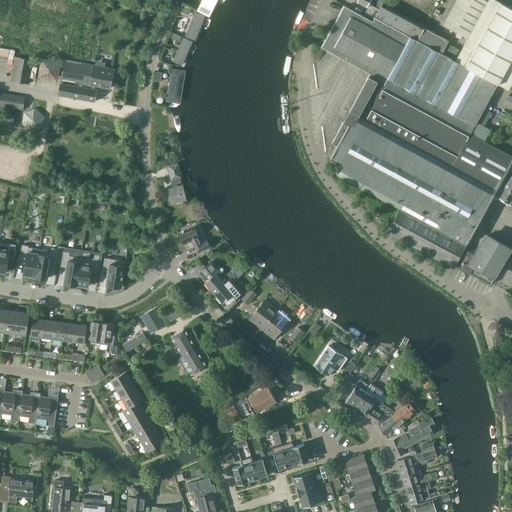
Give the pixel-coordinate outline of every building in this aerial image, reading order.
[(201,0),(196,11),(209,17),(216,0),(201,0)] [(323,45),(320,50),(323,51),(368,76),(343,121),(348,124),(336,146),(330,158),(340,164),(336,173),(400,208),(388,231),(454,267),(484,211),(491,198),(507,168),(511,170),(511,174),(498,197),(509,203),(511,199),(511,156),(470,134),(476,122),(484,126),(491,113),(483,109),(497,84),(509,89),(511,83),(511,8),(500,3),(495,0),(487,0),(487,1),(486,0),(455,0),(443,25),(454,31),(467,38),(463,45),(474,51),(465,67),(459,63),(461,60),(464,61),(469,52),(453,43),(448,52),(446,50),(444,55),(441,53),(448,40),(424,27),(421,25),(413,21),(409,19),(378,3),(376,8),(372,6),(369,6),(365,13),(347,4),(346,3),(343,7),(327,37),(323,45)] [(191,8),(184,6),(181,11),(189,14),(191,8)] [(196,40),(205,18),(194,13),(185,35),(196,40)] [(183,66),(193,43),(183,38),(173,62),(183,66)] [(32,60),(14,56),(10,80),(28,84),(32,60)] [(84,83),(92,85),(96,65),(66,60),(62,80),(84,83)] [(110,88),(113,68),(96,65),(92,85),(95,85),(110,88)] [(180,105),(186,71),(171,69),(166,103),(180,105)] [(94,101),(96,90),(95,89),(95,85),(84,83),(83,87),(61,84),(59,96),(94,101)] [(25,96),(0,92),(0,106),(23,110),(25,96)] [(14,115),(2,112),(0,121),(0,122),(12,125),(14,115)] [(171,203),(177,202),(177,203),(187,200),(182,183),(181,183),(180,177),(181,177),(177,163),(167,166),(171,180),(172,179),(173,185),(167,187),(171,203)] [(197,252),(209,246),(206,240),(200,242),(198,237),(193,226),(179,233),(184,244),(191,240),(197,252)] [(494,275),(511,247),(487,233),(475,255),(468,251),(459,268),(490,284),(491,283),(492,283),(494,279),(494,275)] [(0,243),(0,271),(5,272),(8,256),(14,257),(16,245),(10,244),(10,245),(0,243)] [(22,245),(20,256),(26,257),(23,274),(35,276),(39,249),(28,247),(28,246),(22,245)] [(35,276),(34,276),(47,279),(50,261),(56,262),(58,249),(52,248),(51,251),(39,249),(35,276)] [(63,251),(61,265),(67,266),(64,283),(76,285),(77,284),(81,257),(69,255),(69,252),(63,251)] [(81,257),(77,284),(88,286),(91,270),(97,271),(99,259),(92,258),(92,259),(81,257)] [(118,286),(123,261),(103,258),(101,270),(106,271),(104,284),(118,286)] [(205,282),(213,292),(234,274),(231,270),(221,279),(216,274),(219,271),(211,262),(202,270),(209,278),(205,282)] [(238,278),(234,274),(213,292),(222,302),(224,300),(229,305),(243,292),(234,281),(238,278)] [(248,304),(256,294),(250,289),(242,299),(248,304)] [(250,318),(262,328),(277,310),(264,300),(250,318)] [(165,327),(155,309),(136,320),(143,332),(150,328),(153,333),(165,327)] [(19,311),(8,310),(5,332),(16,333),(19,311)] [(289,320),(277,310),(262,328),(274,338),(289,320)] [(29,313),(19,311),(16,333),(26,335),(29,313)] [(44,319),(33,318),(30,335),(42,337),(44,319)] [(44,319),(42,337),(53,338),(55,321),(44,319)] [(55,321),(53,338),(64,340),(67,322),(55,321)] [(100,343),(103,322),(92,321),(89,338),(91,338),(92,342),(100,343)] [(67,322),(64,340),(74,341),(77,324),(67,322)] [(114,324),(103,322),(100,343),(107,345),(110,341),(111,341),(109,352),(118,353),(119,345),(114,337),(115,331),(113,331),(114,324)] [(321,326),(316,322),(310,329),(316,333),(321,326)] [(77,324),(74,341),(84,343),(87,325),(77,324)] [(491,332),(494,333),(498,333),(500,330),(499,326),(496,324),(492,325),(490,328),(491,332)] [(296,341),(304,332),(298,327),(290,337),(296,341)] [(179,349),(174,352),(177,357),(182,354),(193,372),(206,365),(184,328),(171,336),(179,349)] [(147,339),(143,332),(122,344),(126,351),(147,339)] [(347,358),(328,345),(314,366),(329,376),(334,369),(338,372),(347,358)] [(356,364),(351,361),(342,374),(346,378),(356,364)] [(381,369),(376,366),(369,376),(374,379),(381,369)] [(111,380),(116,389),(131,380),(126,371),(111,380)] [(354,410),(370,385),(360,379),(352,391),(346,386),(339,398),(345,402),(344,403),(354,410)] [(116,389),(121,398),(136,389),(131,380),(116,389)] [(354,410),(364,416),(376,399),(383,391),(371,384),(370,385),(354,410)] [(255,413),(277,400),(269,385),(246,397),(246,398),(245,400),(245,401),(240,404),(246,414),(250,411),(253,413),(255,413)] [(19,421),(19,416),(22,394),(23,390),(16,389),(15,393),(4,391),(1,413),(11,415),(10,420),(19,421)] [(121,398),(127,408),(139,401),(143,399),(136,389),(121,398)] [(28,422),(36,423),(37,418),(40,396),(41,393),(33,392),(33,395),(22,394),(19,416),(29,417),(28,422)] [(364,416),(378,425),(394,413),(395,412),(391,408),(383,403),(389,397),(382,392),(376,399),(364,416)] [(36,423),(54,426),(58,395),(51,394),(51,398),(40,396),(37,418),(36,423)] [(395,412),(394,413),(402,423),(420,409),(412,399),(395,412)] [(122,410),(128,421),(145,411),(139,401),(127,408),(122,410)] [(134,431),(151,421),(145,411),(128,421),(134,431)] [(378,425),(388,441),(399,435),(404,433),(402,430),(405,427),(402,423),(394,413),(378,425)] [(432,418),(405,432),(412,444),(433,433),(430,427),(435,424),(432,418)] [(407,428),(408,430),(420,424),(417,420),(408,426),(407,428)] [(141,442),(157,432),(151,421),(134,431),(141,442)] [(286,424),(277,427),(279,432),(288,429),(286,424)] [(147,452),(164,442),(157,432),(141,442),(147,452)] [(405,432),(404,433),(399,435),(388,441),(389,441),(395,457),(405,452),(404,449),(412,444),(405,432)] [(294,446),(292,442),(282,445),(288,466),(298,463),(294,446)] [(432,442),(422,445),(424,451),(434,448),(432,442)] [(304,443),(294,446),(298,463),(309,460),(304,443)] [(288,466),(282,445),(272,448),(278,469),(288,466)] [(434,448),(397,460),(400,468),(413,464),(419,459),(420,462),(437,457),(434,448)] [(349,472),(367,466),(363,454),(345,460),(349,472)] [(253,461),(252,457),(241,460),(242,464),(247,481),(258,478),(253,461)] [(268,475),(263,458),(253,461),(258,478),(268,475)] [(413,464),(400,468),(402,477),(421,471),(419,463),(413,464)] [(247,481),(242,464),(233,467),(238,484),(247,481)] [(353,483),(371,477),(367,466),(349,472),(353,483)] [(293,476),(297,487),(313,482),(315,481),(312,471),(293,476)] [(402,477),(405,486),(428,479),(431,478),(430,473),(423,476),(421,471),(402,477)] [(174,473),(166,475),(168,482),(176,480),(174,473)] [(10,476),(4,476),(3,490),(9,491),(8,502),(16,502),(16,496),(33,498),(34,489),(32,489),(33,480),(10,478),(10,476)] [(375,489),(371,477),(353,483),(357,495),(371,491),(375,489)] [(428,479),(405,486),(408,494),(428,488),(429,488),(430,488),(428,479)] [(75,511),(76,501),(70,501),(72,488),(63,487),(64,480),(55,480),(51,510),(60,511),(60,510),(68,511),(75,511)] [(196,481),(188,484),(190,492),(194,491),(199,511),(218,511),(213,491),(215,491),(213,484),(199,488),(196,481)] [(313,482),(297,487),(299,496),(316,491),(313,482)] [(408,494),(411,504),(435,496),(434,493),(430,494),(429,488),(428,488),(408,494)] [(316,491),(299,496),(302,507),(324,500),(320,490),(316,491)] [(356,508),(375,502),(371,491),(357,495),(352,497),(356,508)] [(348,494),(340,496),(342,502),(350,499),(348,494)] [(82,502),(76,501),(75,511),(110,511),(112,496),(104,495),(103,500),(82,498),(82,502)] [(136,497),(128,496),(126,511),(150,511),(151,506),(152,498),(136,496),(136,497)] [(436,498),(414,505),(416,511),(414,511),(435,511),(433,505),(438,504),(436,498)] [(357,511),(378,511),(375,502),(356,508),(357,511)]
